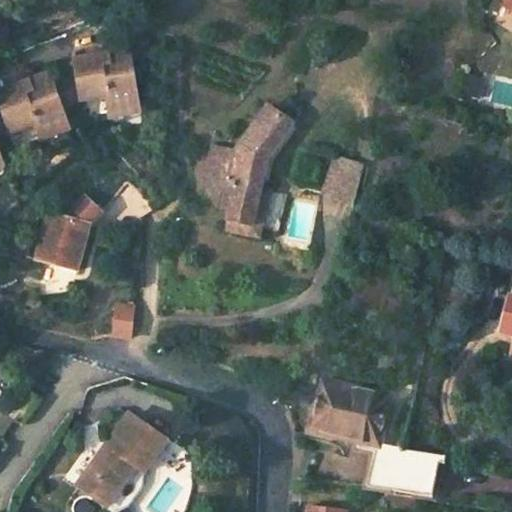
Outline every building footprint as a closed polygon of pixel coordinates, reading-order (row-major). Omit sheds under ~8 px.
[(108,46),(60,45),(59,62),(108,63),(108,46)] [(58,113),(116,115),(118,63),(108,63),(59,62),(59,74),(58,102),(58,113)] [(24,70),(0,79),(0,97),(30,86),(24,70)] [(36,83),(43,102),(58,102),(59,74),(36,83)] [(0,145),(3,152),(54,131),(43,102),(36,83),(30,86),(0,97),(0,145)] [(260,155),(205,142),(194,187),(208,190),(204,207),(219,210),(216,222),(222,223),(245,228),(260,155)] [(343,195),(324,190),(318,212),(337,218),(343,195)] [(61,220),(42,214),(29,260),(69,271),(81,226),(90,209),(72,199),(61,220)] [(245,228),(222,223),(218,231),(244,237),(245,228)] [(511,305),(502,304),(498,335),(511,338),(511,305)] [(120,309),(105,306),(99,328),(117,333),(120,324),(120,309)] [(344,406),(313,400),(311,417),(318,418),(315,440),(354,449),(354,461),(365,463),(360,495),(390,499),(396,465),(399,453),(374,449),(382,405),(346,397),(344,406)] [(123,473),(130,464),(147,477),(171,445),(131,417),(109,445),(113,449),(113,451),(106,461),(100,457),(77,487),(109,511),(132,479),(123,473)] [(131,511),(150,488),(147,477),(130,464),(123,473),(132,479),(109,511),(110,511),(131,511)] [(436,472),(396,465),(390,499),(431,505),(436,472)]
